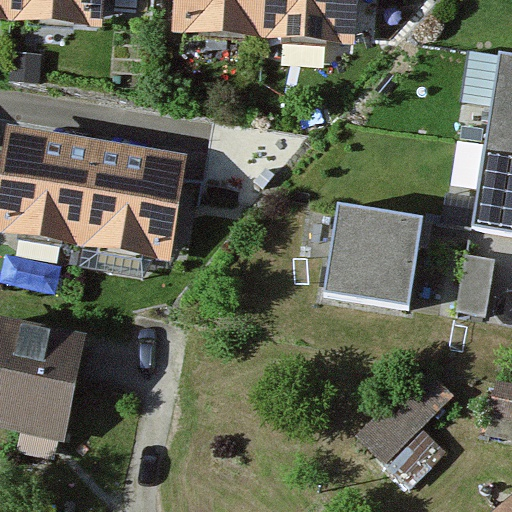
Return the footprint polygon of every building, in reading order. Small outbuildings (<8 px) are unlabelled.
[(0,0),(0,17),(96,22),(96,0),(0,0)] [(352,0),(179,0),(177,32),(350,42),(352,0)] [(36,57),(14,54),(11,78),(32,81),(36,57)] [(511,67),(509,67),(477,237),(511,244),(511,67)] [(181,159),(12,131),(0,204),(0,229),(164,257),(181,159)] [(405,305),(419,219),(339,206),(325,291),(405,305)] [(92,346),(0,328),(0,441),(71,455),(92,346)] [(432,375),(354,448),(412,497),(449,455),(425,437),(459,400),(432,375)] [(511,388),(494,385),(483,437),(511,443),(511,388)]
